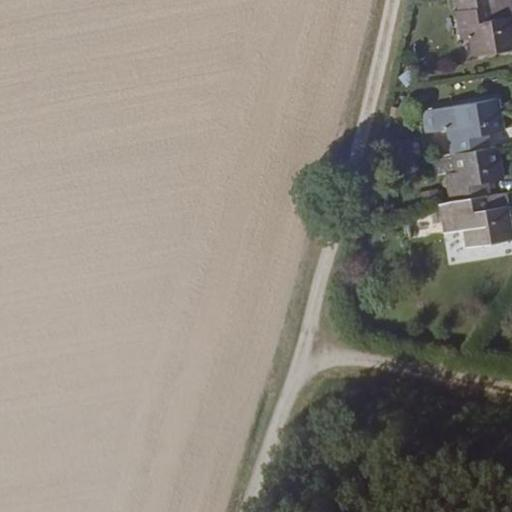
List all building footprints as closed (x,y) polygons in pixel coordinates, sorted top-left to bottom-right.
[(483,12),(505,9),(503,0),(455,0),(458,16),(455,16),(460,45),(468,44),(471,61),(511,54),(511,52),(507,21),(484,25),(483,12)] [(507,21),(505,9),(483,12),(484,25),(507,21)] [(435,132),(443,131),(448,160),(451,178),(443,179),(448,206),(448,208),(436,213),(439,237),(461,233),(463,252),(507,245),(502,213),(478,217),(476,202),(473,187),(483,186),(497,184),(492,153),(486,154),(477,155),(474,138),(484,137),(498,135),(494,103),(431,114),(435,132)] [(486,154),(484,137),(474,138),(477,155),(486,154)] [(434,162),(436,180),(443,179),(451,178),(448,160),(434,162)] [(476,202),(485,201),(483,186),(473,187),(476,202)] [(502,213),(499,198),(485,201),(476,202),(478,217),(502,213)]
